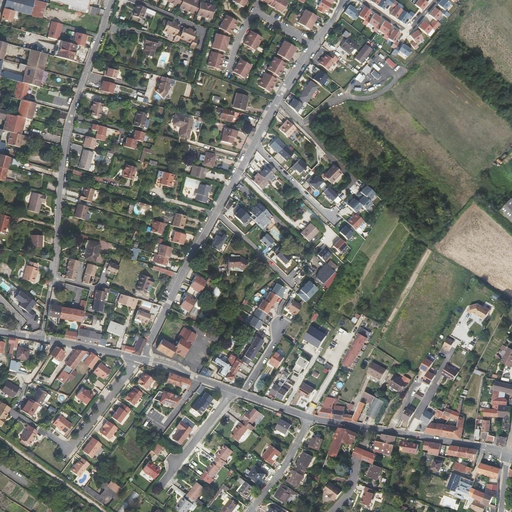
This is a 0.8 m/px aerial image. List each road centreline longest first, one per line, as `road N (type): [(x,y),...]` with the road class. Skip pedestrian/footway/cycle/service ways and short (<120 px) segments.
road 1 (residential): [(40,338),(61,141),(110,0)]
road 2 (residential): [(215,210),(276,99),(345,0)]
road 3 (track): [(467,0),(383,92),(343,92),(305,121)]
road 4 (residential): [(142,359),(215,210)]
road 5 (tertiary): [(369,427),(506,452)]
